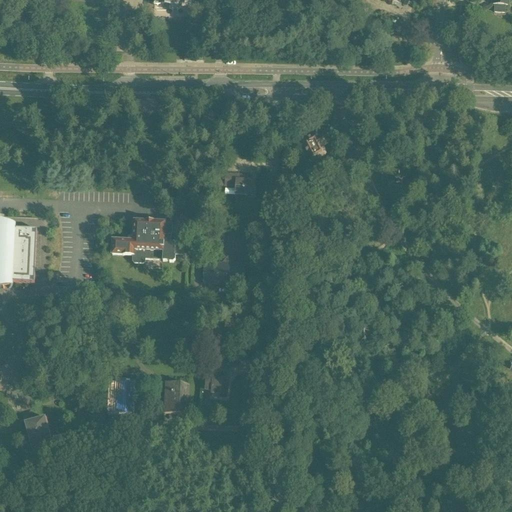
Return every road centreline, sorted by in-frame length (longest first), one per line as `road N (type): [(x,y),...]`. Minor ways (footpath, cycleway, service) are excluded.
road 1 (track): [(251,511),(276,92)]
road 2 (primary): [(276,92),(0,89)]
road 3 (primary): [(276,92),(440,94)]
